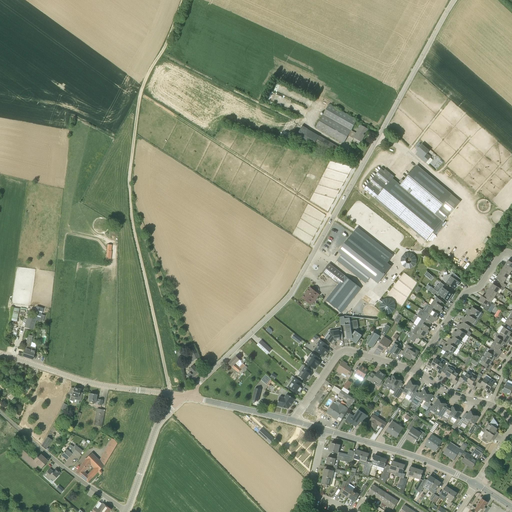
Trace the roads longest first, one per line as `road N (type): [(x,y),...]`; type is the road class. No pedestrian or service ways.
road 1 (tertiary): [(187,395),(293,290),(452,0)]
road 2 (track): [(169,393),(129,197),(142,87),(183,0)]
road 3 (tertiary): [(187,395),(87,382),(0,354)]
road 4 (tertiary): [(476,483),(324,430)]
road 5 (unknown): [(379,131),(465,202),(466,221),(449,246)]
road 6 (residential): [(415,371),(341,352),(293,420)]
road 7 (residential): [(0,413),(125,511)]
road 8 (residential): [(415,371),(462,296),(511,253)]
road 9 (track): [(161,53),(298,121)]
road 10 (tertiary): [(125,511),(156,424),(187,395)]
